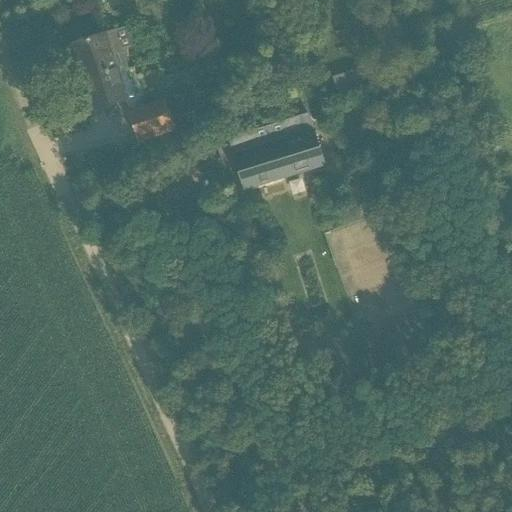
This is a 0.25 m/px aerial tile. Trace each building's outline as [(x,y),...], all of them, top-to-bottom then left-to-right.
[(244,1),(245,15),(262,14),(262,0),(244,1)] [(116,33),(72,47),(84,83),(119,71),(128,68),(116,33)] [(119,71),(84,83),(93,112),(129,101),(119,71)] [(188,92),(171,97),(178,118),(194,113),(188,92)] [(170,131),(162,103),(127,114),(135,141),(170,131)] [(267,127),(225,139),(238,188),(325,166),(315,131),(271,143),(267,127)]
